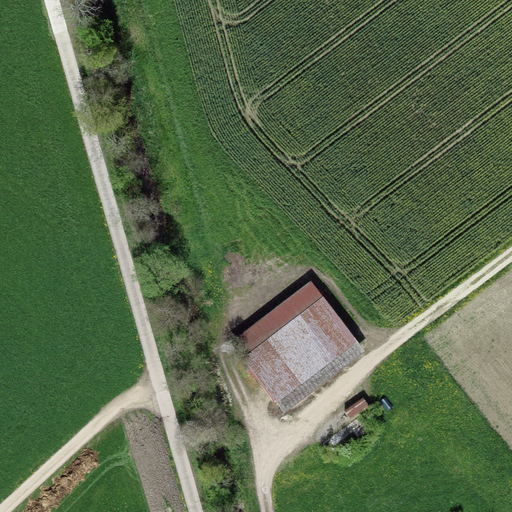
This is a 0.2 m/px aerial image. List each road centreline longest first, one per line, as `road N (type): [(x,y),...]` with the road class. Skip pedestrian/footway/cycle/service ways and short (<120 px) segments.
road 1 (track): [(197,511),(51,0)]
road 2 (track): [(511,252),(277,437),(263,464),(268,511)]
road 3 (track): [(0,511),(125,403),(151,398),(166,405)]
road 4 (track): [(277,437),(229,371),(219,340),(224,326)]
